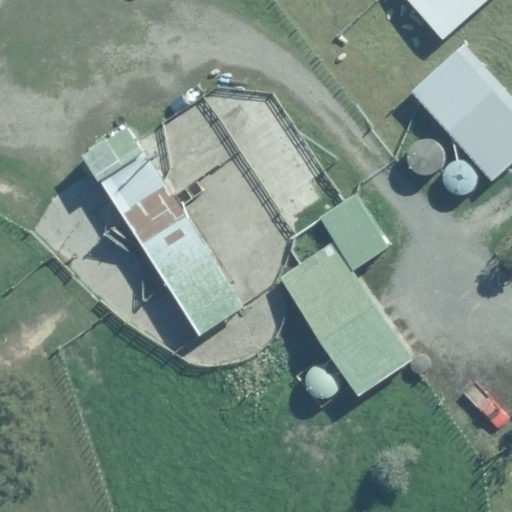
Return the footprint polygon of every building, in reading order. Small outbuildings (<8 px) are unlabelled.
[(412,0),(450,43),(499,0),(412,0)] [(511,170),(511,89),(474,45),(419,91),(498,182),(511,170)] [(140,133),(97,161),(211,337),(254,309),(140,133)] [(397,250),(366,201),(332,223),(363,272),(397,250)] [(339,246),(289,281),(372,399),(422,363),(339,246)]
